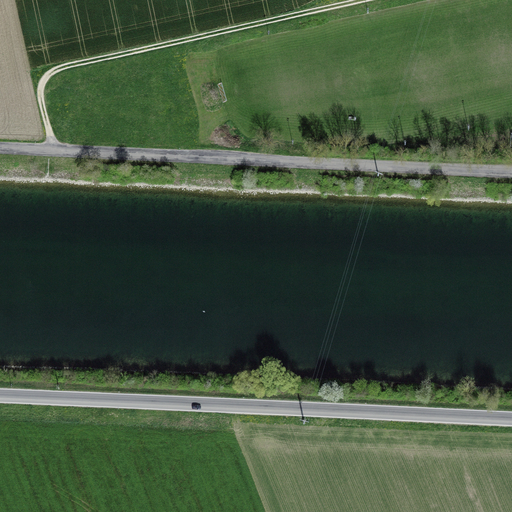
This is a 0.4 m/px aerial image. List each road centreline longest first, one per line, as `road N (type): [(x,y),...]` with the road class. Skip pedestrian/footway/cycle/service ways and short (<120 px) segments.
road 1 (tertiary): [(0,395),(511,418)]
road 2 (unclassified): [(0,149),(511,171)]
road 3 (track): [(49,152),(40,93),(52,74),(378,0)]
